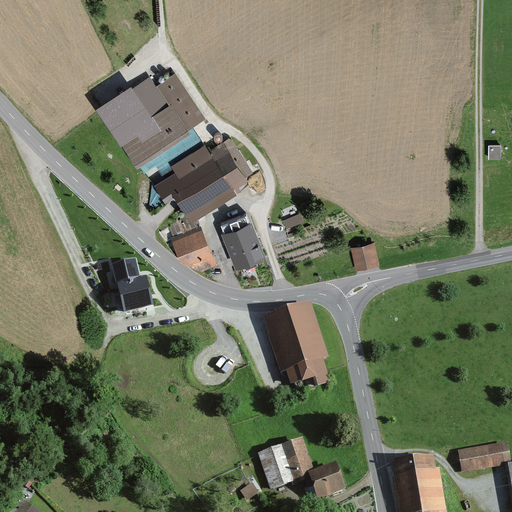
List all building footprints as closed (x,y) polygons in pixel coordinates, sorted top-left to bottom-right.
[(131,87),(95,111),(137,171),(190,134),(188,131),(206,119),(175,75),(157,87),(150,77),(132,89),(131,87)] [(254,173),(230,137),(209,151),(205,145),(171,167),(174,173),(154,186),(165,204),(174,198),(191,225),(238,195),(234,190),(248,182),(246,178),(254,173)] [(499,147),(488,147),(489,159),(499,159),(499,147)] [(288,228),(305,220),(301,211),(284,219),(288,228)] [(247,214),(221,224),(225,234),(221,235),(235,272),(265,260),(247,214)] [(199,228),(169,240),(178,263),(196,272),(214,265),(199,228)] [(371,243),(350,248),(356,270),(376,265),(371,243)] [(125,283),(112,287),(119,314),(147,307),(141,282),(152,279),(146,260),(121,266),(125,283)] [(304,308),(264,322),(284,378),(299,372),(306,392),(324,386),(317,368),(324,365),(304,308)] [(298,442),(260,456),(271,487),(300,477),(309,502),(337,491),(328,467),(309,473),(298,442)] [(508,443),(458,451),(462,473),(505,465),(511,464),(508,443)] [(434,457),(392,464),(394,478),(393,479),(397,511),(446,511),(440,470),(436,470),(434,457)] [(248,500),(259,494),(253,484),(242,490),(248,500)] [(33,511),(16,501),(9,511),(33,511)]
